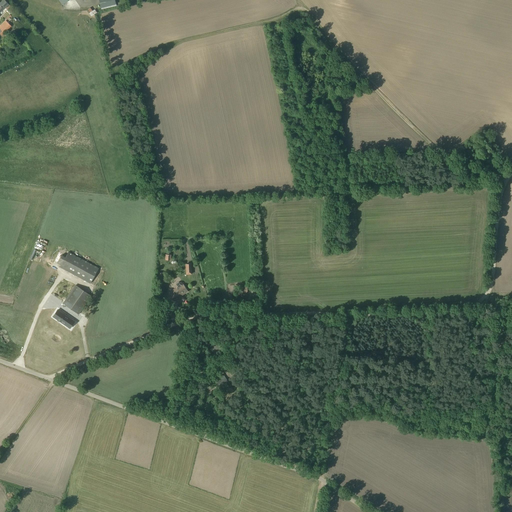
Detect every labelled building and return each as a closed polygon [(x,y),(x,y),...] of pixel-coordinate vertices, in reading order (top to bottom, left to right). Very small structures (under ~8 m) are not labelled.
[(11,6),(5,0),(2,0),(0,2),(0,5),(1,6),(0,6),(0,11),(3,9),(5,7),(8,9),(11,6)] [(11,16),(7,11),(2,16),(5,19),(6,19),(7,20),(11,16)] [(0,33),(2,35),(11,26),(6,20),(0,25),(0,33)] [(57,263),(61,265),(60,267),(90,283),(99,268),(69,252),(66,257),(62,255),(57,263)] [(29,265),(27,268),(38,273),(39,270),(29,265)] [(23,294),(38,303),(58,273),(49,267),(48,270),(47,269),(39,280),(34,277),(23,294)] [(175,286),(176,287),(168,293),(170,295),(165,299),(169,304),(188,291),(182,282),(179,282),(176,284),(175,286)] [(76,285),(60,307),(76,318),(91,296),(76,285)] [(57,309),(53,316),(56,319),(57,319),(57,320),(59,321),(60,321),(62,322),(67,326),(69,323),(70,322),(72,319),(57,309)] [(212,349),(215,353),(222,348),(218,343),(212,349)] [(219,381),(221,385),(230,381),(225,372),(221,374),(223,378),(219,381)]
